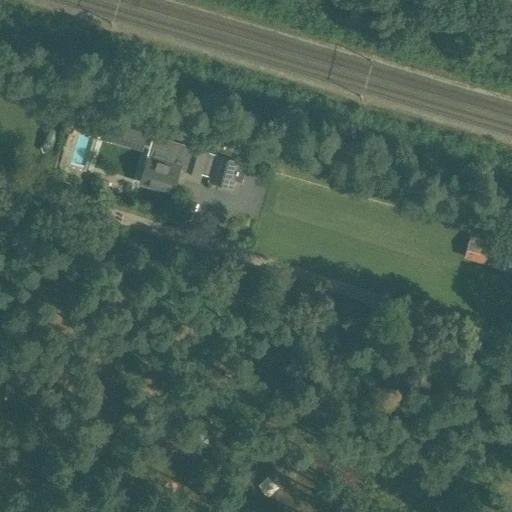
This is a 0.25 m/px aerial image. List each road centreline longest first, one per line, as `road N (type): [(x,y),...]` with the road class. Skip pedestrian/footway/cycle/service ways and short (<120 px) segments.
road 1 (unclassified): [(0,181),(511,342)]
road 2 (track): [(0,434),(75,457),(164,511)]
